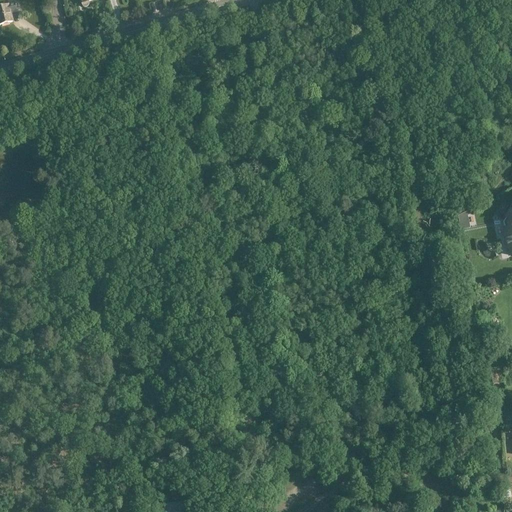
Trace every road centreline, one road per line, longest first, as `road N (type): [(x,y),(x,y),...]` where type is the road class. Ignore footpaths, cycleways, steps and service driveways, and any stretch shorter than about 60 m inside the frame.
road 1 (track): [(305,511),(348,482),(348,465),(250,0)]
road 2 (tertiary): [(61,51),(218,6)]
